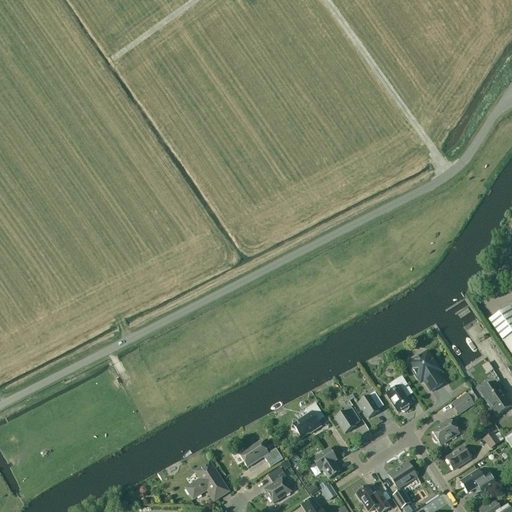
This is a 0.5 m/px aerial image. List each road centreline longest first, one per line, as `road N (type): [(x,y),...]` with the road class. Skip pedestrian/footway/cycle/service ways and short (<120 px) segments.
road 1 (unclassified): [(0,405),(450,173),(511,98)]
road 2 (track): [(450,173),(327,0)]
